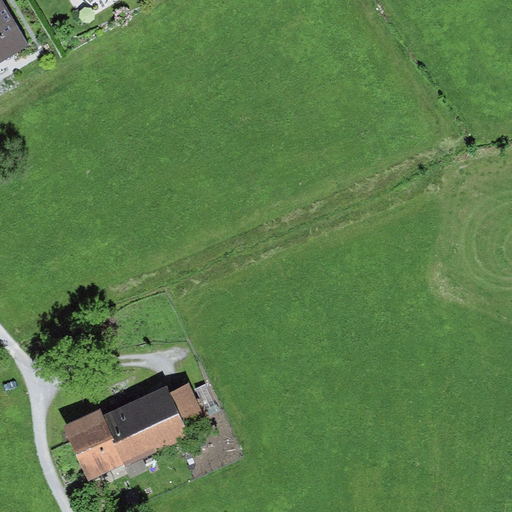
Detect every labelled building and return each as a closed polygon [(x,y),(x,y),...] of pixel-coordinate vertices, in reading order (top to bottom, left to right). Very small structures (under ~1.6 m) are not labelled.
[(82,0),(92,9),(99,0),(82,0)] [(0,3),(0,68),(29,51),(0,3)] [(188,378),(170,386),(185,418),(203,410),(188,378)] [(167,380),(105,410),(128,458),(190,429),(185,418),(170,386),(167,380)] [(103,404),(65,420),(89,476),(128,458),(105,410),(103,404)]
